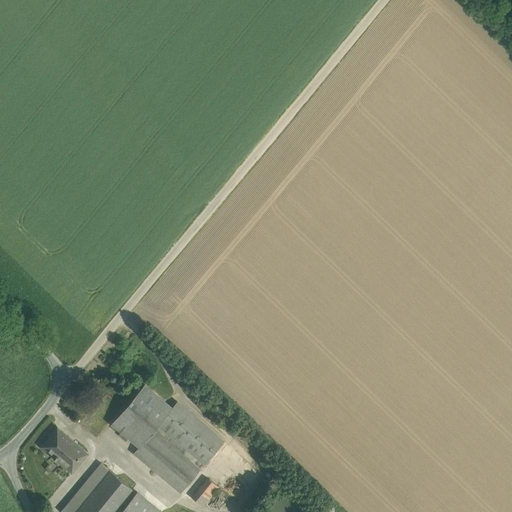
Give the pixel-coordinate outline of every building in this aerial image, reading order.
[(144,385),(112,423),(139,446),(153,430),(158,424),(172,408),(144,385)] [(223,441),(177,402),(172,408),(158,424),(204,463),(223,441)] [(87,453),(57,427),(41,446),(48,451),(49,450),(55,455),(53,457),(54,458),(57,455),(66,464),(65,466),(71,471),(87,453)] [(199,469),(153,430),(139,446),(134,452),(180,491),(199,469)] [(110,470),(101,462),(97,467),(106,475),(110,470)] [(106,475),(97,467),(93,472),(102,480),(106,475)] [(97,485),(74,511),(111,511),(127,493),(131,488),(110,470),(106,475),(102,480),(97,485)] [(102,480),(93,472),(88,478),(97,485),(102,480)] [(88,478),(61,511),(74,511),(97,485),(88,478)] [(209,479),(193,498),(202,506),(218,486),(209,479)] [(301,511),(302,509),(301,502),(297,496),(291,492),(283,490),(276,492),(270,496),(266,502),(265,509),(265,511),(301,511)] [(160,511),(137,492),(133,497),(120,511),(160,511)] [(127,493),(111,511),(120,511),(133,497),(127,493)]
